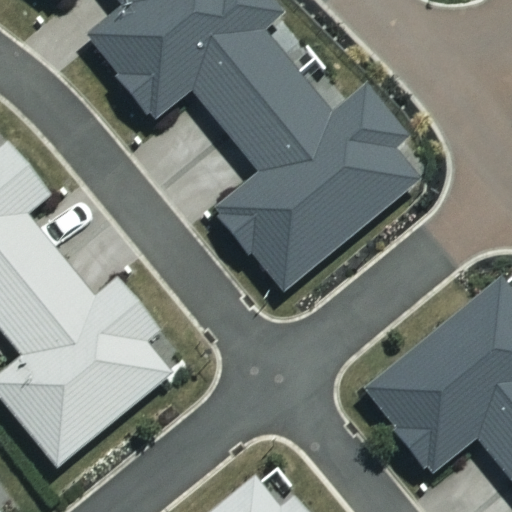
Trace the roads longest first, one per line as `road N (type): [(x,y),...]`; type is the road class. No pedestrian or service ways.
road 1 (residential): [(0,64),(42,95),(282,380)]
road 2 (residential): [(511,192),(282,380)]
road 3 (residential): [(368,0),(511,171)]
road 4 (residential): [(282,380),(118,511)]
road 5 (residential): [(282,380),(385,511)]
